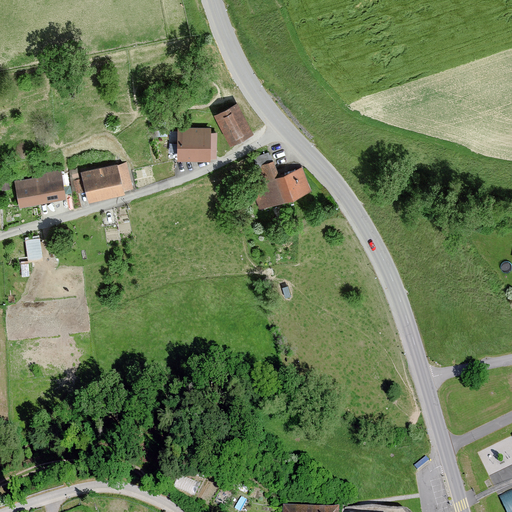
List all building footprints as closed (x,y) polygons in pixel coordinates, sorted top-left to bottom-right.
[(238,101),(215,112),(231,144),(254,133),(238,101)] [(209,128),(177,128),(177,160),(210,159),(209,128)] [(263,182),(252,186),(261,209),(312,189),(303,166),(279,175),(273,160),(257,166),(263,182)] [(119,162),(81,169),(87,201),(125,194),(119,162)] [(36,175),(14,179),(19,206),(66,197),(60,168),(36,173),(36,175)] [(39,237),(25,239),(29,259),(43,257),(39,237)] [(417,469),(429,460),(426,457),(414,466),(417,469)] [(511,511),(511,487),(500,493),(508,511),(511,511)] [(339,511),(339,505),(282,503),(282,511),(339,511)]
